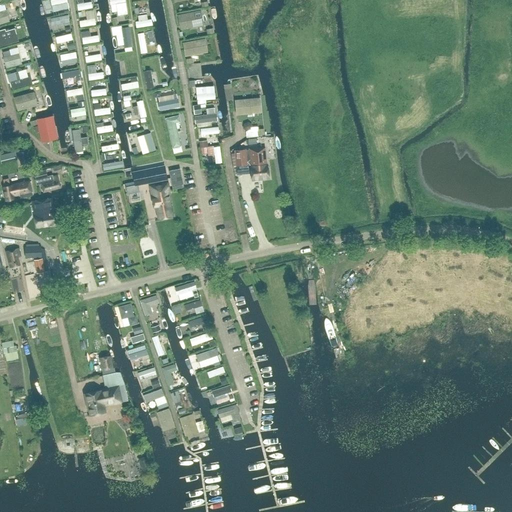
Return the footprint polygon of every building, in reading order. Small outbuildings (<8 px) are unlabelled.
[(49,0),(51,11),(60,10),(59,3),(64,3),(63,0),(49,0)] [(90,16),(90,23),(96,22),(96,15),(90,16),(89,3),(74,4),(74,11),(83,11),(83,16),(90,16)] [(133,16),(145,16),(144,4),(132,5),(133,16)] [(121,49),(128,49),(126,28),(119,28),(121,49)] [(0,32),(0,44),(14,40),(11,30),(0,32)] [(67,34),(51,37),(52,44),(69,40),(67,34)] [(142,34),(135,35),(137,55),(144,54),(142,34)] [(78,38),(79,45),(96,42),(95,36),(78,38)] [(204,41),(181,42),(182,56),(205,55),(204,41)] [(3,66),(16,66),(17,55),(3,55),(3,66)] [(82,58),(83,63),(98,61),(97,55),(82,58)] [(84,67),(85,80),(100,80),(99,73),(92,74),(92,66),(84,67)] [(150,85),(147,71),(141,72),(143,86),(150,85)] [(11,98),(14,112),(35,107),(31,93),(11,98)] [(234,100),(236,115),(261,113),(260,98),(234,100)] [(156,111),(177,107),(176,99),(155,103),(156,111)] [(90,105),(90,116),(107,115),(107,108),(97,109),(97,105),(90,105)] [(197,105),(190,107),(192,116),(199,115),(197,105)] [(178,116),(165,119),(171,148),(181,146),(175,123),(179,122),(178,116)] [(37,120),(41,142),(57,138),(53,117),(37,120)] [(214,117),(194,120),(196,130),(204,128),(204,124),(215,123),(214,117)] [(243,138),(256,137),(255,127),(242,128),(243,138)] [(77,130),(69,131),(70,154),(79,153),(77,130)] [(142,142),(138,143),(140,154),(152,151),(149,137),(141,138),(142,142)] [(97,152),(112,151),(111,144),(96,146),(97,152)] [(209,148),(198,147),(197,156),(209,156),(209,148)] [(251,168),(250,168),(252,181),(269,179),(267,166),(265,147),(249,149),(249,150),(245,150),(234,151),(236,166),(247,165),(246,163),(250,162),(251,168)] [(218,148),(211,148),(212,165),(219,164),(218,148)] [(27,150),(17,153),(20,165),(30,163),(27,150)] [(164,166),(133,173),(135,185),(167,179),(164,166)] [(36,180),(47,177),(45,169),(34,172),(36,180)] [(170,171),(172,178),(181,176),(179,169),(170,171)] [(44,192),(61,187),(58,175),(53,176),(53,179),(41,182),(44,192)] [(172,178),(174,189),(183,187),(181,176),(172,178)] [(32,195),(29,181),(6,186),(3,187),(6,201),(15,200),(14,196),(20,195),(21,198),(32,195)] [(168,182),(167,182),(152,185),(149,185),(152,203),(155,202),(159,219),(173,217),(170,202),(172,202),(168,182)] [(122,193),(133,192),(132,185),(121,187),(122,193)] [(118,195),(108,196),(109,204),(119,202),(118,195)] [(34,223),(35,229),(63,224),(61,211),(54,212),(53,212),(50,196),(40,198),(36,198),(36,199),(36,200),(32,200),(34,215),(33,215),(34,223)] [(139,256),(152,255),(151,243),(138,244),(139,256)] [(37,257),(37,255),(39,255),(39,248),(36,248),(36,244),(26,245),(26,258),(37,257)] [(375,246),(371,254),(380,258),(384,250),(375,246)] [(6,252),(10,268),(20,265),(18,257),(21,257),(19,249),(6,252)] [(44,272),(42,259),(35,260),(38,273),(44,272)] [(130,305),(117,308),(119,319),(133,317),(130,305)] [(202,317),(186,322),(189,329),(204,324),(202,317)] [(141,334),(128,339),(130,346),(144,341),(141,334)] [(190,347),(207,341),(205,334),(188,340),(190,347)] [(13,347),(12,341),(2,343),(4,353),(16,351),(15,346),(13,347)] [(193,357),(196,365),(211,360),(208,352),(193,357)] [(98,358),(101,371),(113,368),(111,355),(98,358)] [(165,376),(177,370),(175,364),(162,370),(165,376)] [(221,368),(205,373),(207,379),(223,374),(221,368)] [(118,373),(101,377),(103,388),(120,384),(118,373)] [(89,408),(90,416),(106,412),(104,405),(122,401),(118,385),(84,393),(88,409),(89,408)] [(225,387),(210,392),(212,398),(227,393),(225,387)] [(177,392),(167,395),(170,404),(179,401),(177,392)] [(9,410),(17,410),(17,398),(9,398),(9,410)] [(228,408),(216,412),(218,418),(229,414),(228,408)] [(191,415),(177,420),(183,438),(203,431),(200,422),(194,424),(191,415)] [(138,458),(142,473),(150,471),(146,456),(138,458)]
